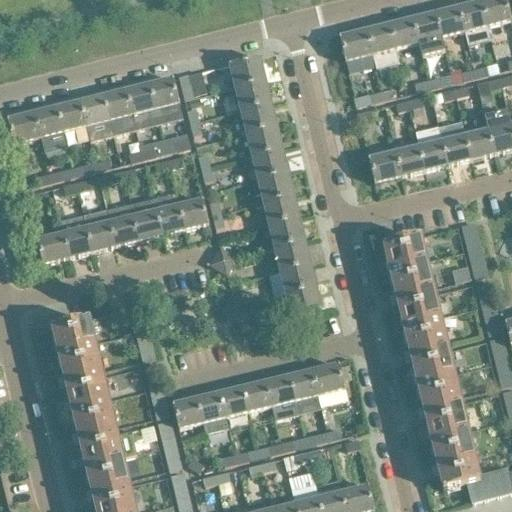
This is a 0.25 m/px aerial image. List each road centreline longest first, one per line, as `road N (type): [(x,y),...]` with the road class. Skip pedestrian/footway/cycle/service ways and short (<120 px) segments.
road 1 (residential): [(0,97),(291,25)]
road 2 (residential): [(0,306),(207,257)]
road 3 (residential): [(338,221),(291,25)]
road 4 (residential): [(48,511),(0,318)]
road 5 (residential): [(367,340),(174,387)]
road 6 (residential): [(338,221),(511,180)]
road 7 (residential): [(409,511),(367,340)]
road 8 (residential): [(367,340),(338,221)]
